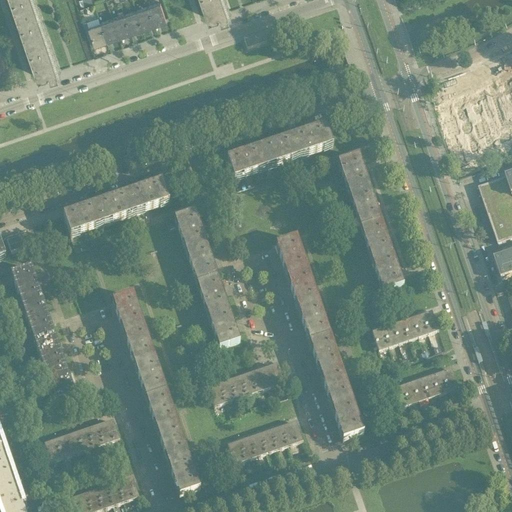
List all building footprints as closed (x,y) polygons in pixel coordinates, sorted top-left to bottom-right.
[(10,0),(37,77),(48,73),(49,78),(57,75),(56,71),(57,70),(32,0),(10,0)] [(200,0),(207,19),(216,16),(218,15),(220,20),(228,17),(226,12),(227,12),(223,0),(200,0)] [(160,2),(147,7),(154,25),(166,20),(160,2)] [(147,7),(136,11),(142,29),(154,25),(147,7)] [(136,11),(124,15),(130,33),(142,29),(136,11)] [(124,15),(112,19),(118,37),(130,33),(124,15)] [(88,27),(94,45),(106,41),(100,23),(98,17),(86,21),(88,27)] [(112,19),(100,23),(106,41),(118,37),(112,19)] [(83,22),(82,22),(91,46),(94,45),(88,27),(86,21),(83,22)] [(268,31),(243,39),(247,51),(272,42),(268,31)] [(451,118),(447,119),(462,164),(511,146),(511,76),(489,84),(492,91),(475,97),(474,95),(466,98),(467,99),(447,106),(451,118)] [(325,128),(292,140),(299,161),(332,150),(325,128)] [(292,140),(260,151),(267,172),(299,161),(292,140)] [(234,183),(267,172),(260,151),(227,162),(234,183)] [(338,165),(349,198),(370,190),(359,157),(338,165)] [(511,178),(487,187),(489,195),(483,202),(499,251),(511,246),(511,254),(494,261),(502,282),(511,278),(511,178)] [(169,205),(162,184),(128,196),(135,217),(169,205)] [(370,190),(349,198),(360,230),(381,223),(370,190)] [(135,217),(128,196),(96,207),(104,228),(135,217)] [(104,228),(96,207),(63,218),(70,239),(104,228)] [(206,246),(202,235),(195,214),(174,221),(185,253),(206,246)] [(381,223),(360,230),(371,263),(392,256),(381,223)] [(287,281),(296,278),(308,274),(297,241),(276,248),(287,281)] [(218,279),(210,258),(206,246),(185,253),(197,286),(218,279)] [(392,256),(371,263),(382,295),(403,288),(392,256)] [(10,277),(22,309),(43,302),(31,270),(10,277)] [(308,274),(296,278),(287,281),(298,314),(319,307),(308,274)] [(229,312),(220,288),(218,279),(197,286),(208,319),(229,312)] [(133,297),(112,304),(123,337),(144,330),(133,297)] [(43,302),(22,309),(33,342),(54,335),(43,302)] [(319,307),(298,314),(309,346),(330,339),(319,307)] [(240,344),(233,323),(229,312),(208,319),(219,351),(240,344)] [(431,315),(422,318),(428,337),(438,334),(431,314),(431,315)] [(421,318),(412,321),(419,341),(428,337),(422,318),(421,318)] [(411,322),(402,325),(409,344),(419,341),(412,321),(411,321),(411,322)] [(401,325),(392,328),(399,348),(409,344),(402,325),(402,324),(401,325)] [(391,328),(382,332),(389,351),(399,348),(392,328),(391,328)] [(155,363),(144,330),(123,337),(134,370),(155,363)] [(378,355),(389,351),(382,332),(382,331),(381,331),(382,332),(372,335),(378,355)] [(54,335),(33,342),(44,374),(65,367),(54,335)] [(341,371),(330,339),(309,346),(320,379),(341,371)] [(166,395),(155,363),(134,370),(145,402),(166,395)] [(65,367),(44,374),(55,407),(76,400),(65,367)] [(272,372),(219,390),(208,393),(214,411),(283,387),(276,367),(271,369),(272,372)] [(352,404),(341,371),(320,379),(331,411),(341,408),(352,404)] [(451,373),(442,376),(448,395),(458,392),(451,372),(451,373)] [(441,376),(431,379),(432,381),(438,399),(448,395),(442,376),(441,375),(441,376)] [(431,379),(422,382),(428,402),(438,399),(432,381),(431,379)] [(421,383),(412,386),(419,405),(428,402),(422,382),(421,382),(421,383)] [(411,386),(402,389),(408,409),(419,405),(412,386),(411,386)] [(398,412),(408,409),(402,389),(401,389),(392,393),(392,392),(391,392),(398,412)] [(178,427),(166,395),(145,402),(157,434),(178,427)] [(352,404),(341,408),(331,411),(342,444),(363,437),(352,404)] [(108,428),(45,449),(50,467),(119,443),(113,423),(107,425),(108,428)] [(234,468),(244,465),(303,445),(296,425),(290,427),(291,429),(228,451),(234,468)] [(189,460),(178,427),(157,434),(168,467),(189,460)] [(3,451),(0,451),(0,488),(14,484),(3,451)] [(200,493),(189,460),(168,467),(179,500),(200,493)] [(128,485),(64,507),(65,511),(106,511),(139,501),(132,481),(127,483),(128,485)] [(23,511),(14,484),(0,488),(0,511),(23,511)]
